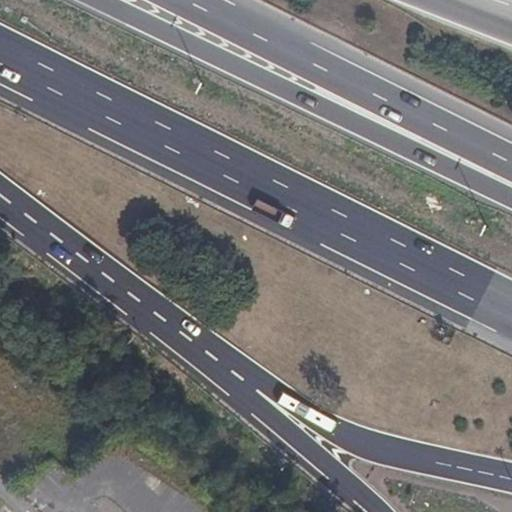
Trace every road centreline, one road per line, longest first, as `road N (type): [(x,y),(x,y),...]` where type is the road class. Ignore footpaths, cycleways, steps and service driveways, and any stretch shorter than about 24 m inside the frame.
road 1 (motorway): [(0,51),(511,308)]
road 2 (trunk): [(511,200),(90,0)]
road 3 (motorway): [(511,161),(191,0)]
road 4 (motorway): [(0,195),(276,407)]
road 5 (motorway): [(276,407),(373,451),(511,476)]
road 6 (motorway): [(276,407),(383,511)]
